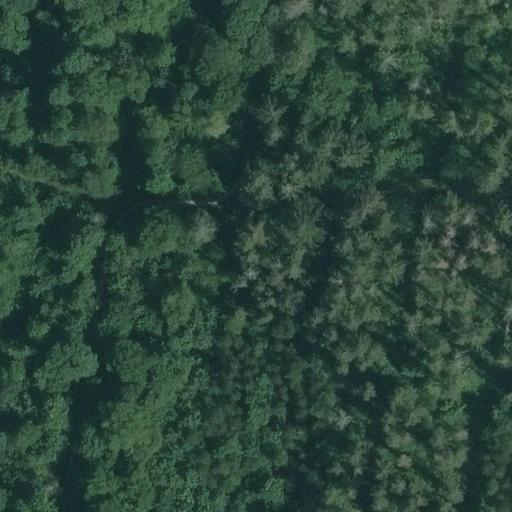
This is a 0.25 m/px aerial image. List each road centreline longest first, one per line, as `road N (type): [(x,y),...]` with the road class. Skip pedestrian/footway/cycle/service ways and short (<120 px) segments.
road 1 (track): [(511,200),(388,180),(203,215),(0,171)]
road 2 (track): [(164,211),(205,0)]
road 3 (track): [(118,200),(154,0)]
